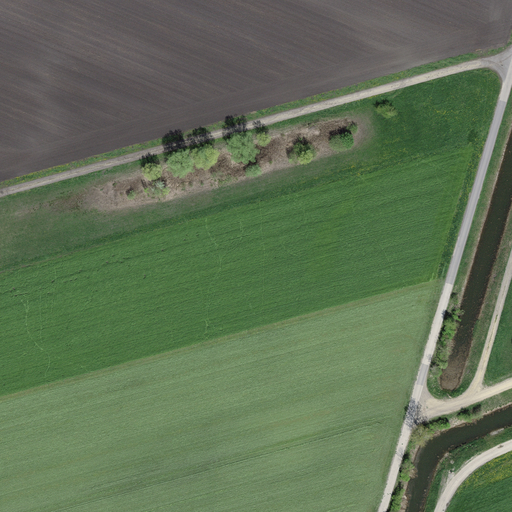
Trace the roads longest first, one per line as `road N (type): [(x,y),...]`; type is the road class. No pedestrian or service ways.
road 1 (track): [(0,194),(511,54)]
road 2 (track): [(382,511),(511,67)]
road 3 (track): [(474,395),(511,264)]
